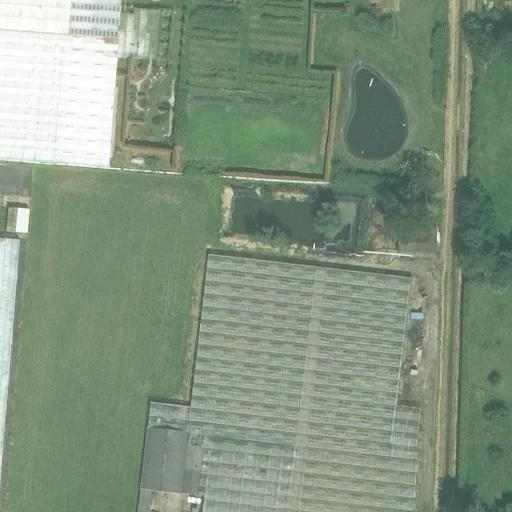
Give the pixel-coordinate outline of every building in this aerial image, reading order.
[(0,0),(0,158),(108,168),(121,0),(0,0)] [(394,0),(376,0),(376,8),(394,9),(394,0)] [(398,256),(435,259),(437,227),(428,227),(429,222),(400,221),(398,256)] [(0,238),(0,465),(18,240),(0,238)] [(151,404),(137,511),(149,511),(152,492),(199,497),(204,497),(202,511),(415,511),(420,409),(396,406),(411,279),(255,262),(209,256),(192,409),(151,404)]
